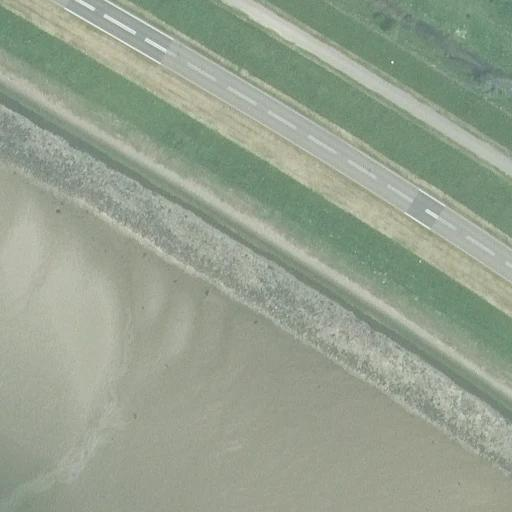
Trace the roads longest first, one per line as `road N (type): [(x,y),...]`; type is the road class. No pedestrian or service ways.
road 1 (primary): [(511,269),(73,0)]
road 2 (unclassified): [(511,171),(235,0)]
